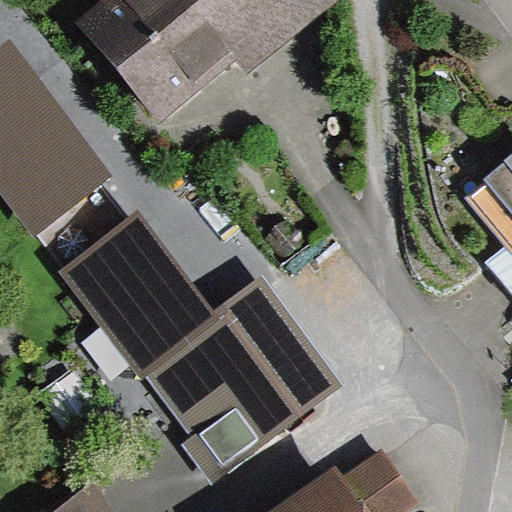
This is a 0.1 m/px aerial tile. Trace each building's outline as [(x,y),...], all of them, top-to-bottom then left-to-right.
[(89,0),(74,13),(149,105),(224,43),(243,66),(323,0),(89,0)] [(8,41),(0,47),(0,190),(35,236),(112,176),(8,41)] [(511,157),(468,193),(511,247),(511,157)] [(139,213),(60,272),(140,380),(146,376),(192,437),(183,443),(213,484),(343,388),(261,278),(214,313),(139,213)] [(339,469),(277,511),(402,511),(415,504),(382,457),(347,481),(339,469)] [(120,511),(95,481),(56,511),(120,511)]
